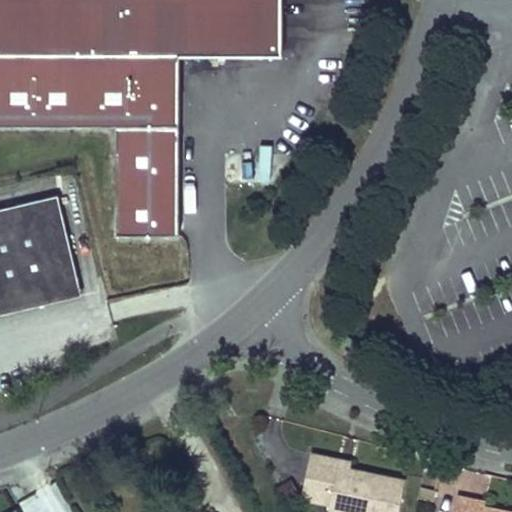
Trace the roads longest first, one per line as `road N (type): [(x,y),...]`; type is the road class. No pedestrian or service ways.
road 1 (residential): [(437,0),(419,64),(356,186),(252,310)]
road 2 (residential): [(252,310),(379,404),(511,449)]
road 3 (residential): [(252,310),(133,392),(0,453)]
